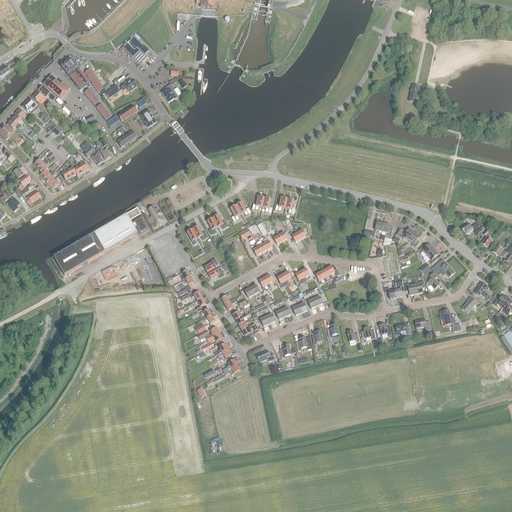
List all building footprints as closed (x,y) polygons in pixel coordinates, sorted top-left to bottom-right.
[(216,0),(196,0),(196,5),(202,5),(202,8),(203,9),(215,9),(216,9),(217,9),(217,8),(216,8),(216,0)] [(123,48),(126,52),(125,52),(127,54),(128,53),(133,58),(134,58),(142,65),(148,59),(144,55),(149,51),(145,47),(144,48),(134,37),(132,35),(121,44),(124,47),(123,48)] [(71,60),(61,67),(67,76),(68,75),(70,78),(70,79),(79,91),(89,83),(71,60)] [(95,66),(103,80),(110,75),(102,62),(95,66)] [(0,76),(1,76),(1,77),(9,71),(5,66),(0,69),(0,76)] [(90,69),(85,73),(98,93),(103,89),(90,69)] [(61,85),(51,76),(44,85),(48,89),(60,100),(70,89),(63,82),(61,85)] [(178,83),(183,89),(187,86),(182,79),(178,83)] [(124,85),(130,93),(137,88),(131,80),(124,85)] [(409,102),(416,103),(419,87),(412,85),(409,102)] [(108,100),(120,92),(115,86),(105,94),(104,94),(108,100)] [(174,91),(171,86),(165,89),(166,91),(162,94),(165,98),(166,100),(169,104),(174,100),(175,101),(179,98),(178,97),(182,95),(178,89),(174,91)] [(55,99),(43,87),(41,88),(40,88),(39,90),(39,91),(46,98),(47,97),(53,102),(55,99)] [(94,106),(99,102),(97,99),(94,96),(92,93),(89,90),(84,94),(87,97),(89,100),(92,103),(94,106)] [(38,92),(32,98),(36,102),(37,102),(38,103),(36,105),(37,106),(39,108),(42,112),(45,108),(41,104),(44,102),(42,100),(44,98),(38,92)] [(29,99),(21,107),(29,115),(30,114),(31,115),(35,111),(36,111),(39,108),(37,106),(36,105),(29,99)] [(106,121),(111,117),(109,114),(106,111),(104,108),(102,104),(96,108),(99,112),(101,115),(103,118),(106,121)] [(133,106),(125,111),(129,117),(137,112),(133,106)] [(24,120),(26,117),(19,110),(15,115),(16,116),(20,120),(22,118),(24,120)] [(147,110),(140,116),(144,122),(152,117),(147,110)] [(125,111),(117,116),(122,123),(129,117),(125,111)] [(21,121),(20,120),(16,116),(12,120),(20,128),(22,127),(20,125),(20,126),(18,124),(21,121)] [(107,122),(110,127),(119,121),(116,116),(107,122)] [(156,123),(152,117),(144,122),(148,128),(156,123)] [(18,130),(20,128),(12,120),(7,125),(13,130),(16,127),(17,128),(18,130)] [(87,126),(90,132),(95,130),(94,128),(99,126),(97,122),(87,126)] [(12,136),(16,140),(18,137),(14,134),(5,125),(0,130),(0,135),(6,141),(12,136)] [(52,131),(57,137),(62,132),(57,127),(52,131)] [(136,138),(132,131),(124,137),(129,143),(136,138)] [(129,143),(124,137),(117,142),(121,148),(129,143)] [(109,147),(105,140),(100,142),(104,150),(100,151),(105,161),(111,158),(106,149),(109,147)] [(95,151),(88,144),(83,150),(85,153),(84,154),(87,158),(95,151)] [(3,153),(8,159),(12,156),(7,150),(3,153)] [(97,154),(96,153),(95,154),(96,155),(91,158),(95,163),(95,162),(98,166),(103,163),(97,154)] [(38,169),(47,162),(46,160),(44,162),(45,162),(43,163),(40,160),(34,164),(38,169)] [(79,167),(83,173),(88,170),(83,161),(80,164),(78,165),(79,167)] [(47,165),(49,164),(47,162),(38,169),(42,174),(46,171),(48,170),(45,166),(47,165)] [(79,167),(78,165),(77,163),(75,165),(76,166),(77,168),(74,170),(73,170),(76,175),(77,177),(83,173),(79,167)] [(68,171),(67,169),(68,169),(67,167),(65,168),(71,178),(76,175),(73,170),(74,170),(73,168),(68,171)] [(65,181),(71,178),(65,168),(63,169),(64,171),(65,172),(61,175),(65,181)] [(18,179),(23,175),(18,169),(13,172),(18,179)] [(49,174),(46,171),(42,174),(40,176),(44,181),(53,173),(52,172),(50,173),(51,173),(49,174)] [(53,176),(55,175),(53,173),(44,181),(48,186),(54,181),(51,177),(53,176)] [(30,181),(27,176),(19,181),(24,187),(30,183),(29,182),(30,181)] [(54,181),(48,186),(52,191),(60,184),(58,181),(56,183),(54,181)] [(40,196),(36,190),(26,197),(31,204),(39,198),(38,197),(40,196)] [(263,209),(265,199),(258,197),(255,211),(258,212),(259,208),(263,209)] [(7,205),(14,213),(18,209),(17,208),(20,205),(14,198),(7,205)] [(286,210),(288,200),(281,198),(278,212),(281,213),(282,209),(286,210)] [(271,200),(265,199),(263,209),(266,209),(265,213),(268,214),(271,200)] [(294,201),(288,200),(286,210),(289,210),(288,214),(291,215),(294,201)] [(347,225),(350,208),(314,201),(314,202),(303,200),(300,219),(308,220),(309,213),(325,216),(325,218),(329,219),(329,222),(347,225)] [(136,206),(140,212),(146,209),(142,202),(136,206)] [(242,203),(236,206),(241,215),(244,214),(246,217),(249,215),(242,203)] [(241,215),(236,206),(230,210),(237,222),(240,220),(238,217),(241,215)] [(155,209),(153,207),(148,210),(151,217),(150,218),(156,228),(166,221),(160,211),(157,208),(155,209)] [(133,225),(131,222),(141,216),(138,210),(95,235),(106,253),(138,234),(134,229),(136,228),(135,226),(134,224),(133,225)] [(219,216),(213,219),(218,228),(221,227),(223,230),(226,228),(219,216)] [(149,230),(142,217),(133,222),(134,224),(135,226),(136,228),(140,235),(149,230)] [(213,219),(207,223),(214,235),(217,233),(215,230),(218,228),(213,219)] [(488,229),(483,222),(480,224),(479,223),(471,228),(469,224),(462,229),(464,233),(464,232),(466,236),(473,231),(474,232),(477,236),(488,229)] [(382,233),(384,225),(377,223),(375,231),(379,232),(379,233),(381,234),(382,234),(382,233)] [(258,227),(263,236),(267,234),(262,224),(258,227)] [(391,236),(393,228),(390,227),(390,226),(384,225),(382,233),(382,234),(381,234),(380,240),(384,241),(385,237),(391,238),(391,236)] [(249,230),(253,237),(257,234),(255,229),(254,227),(254,226),(248,229),(249,230)] [(199,227),(193,231),(198,239),(201,238),(203,241),(205,239),(199,227)] [(239,234),(242,241),(251,236),(248,229),(239,234)] [(409,241),(415,233),(409,229),(407,233),(404,231),(400,237),(403,240),(404,238),(409,241)] [(493,233),(488,229),(483,235),(487,238),(482,244),(487,248),(492,242),(489,239),(493,233)] [(297,234),(301,240),(306,237),(303,231),(299,233),(297,230),(295,231),(297,235),(297,234)] [(363,237),(370,239),(372,232),(365,230),(363,237)] [(193,231),(187,234),(194,246),(197,244),(195,241),(198,239),(193,231)] [(279,236),(282,243),(288,240),(284,233),(280,236),(278,232),(276,233),(278,237),(279,236)] [(297,234),(297,235),(293,236),(291,233),(289,234),(291,238),(292,237),(295,243),(301,240),(297,234)] [(415,249),(420,243),(417,241),(420,237),(415,233),(409,241),(413,244),(412,246),(415,249)] [(65,277),(106,253),(95,235),(54,258),(65,277)] [(279,236),(278,237),(275,239),(273,235),(271,236),(273,240),(274,240),(277,246),(282,243),(279,236)] [(258,244),(256,245),(258,248),(262,254),(267,251),(264,245),(263,245),(261,242),(262,241),(261,239),(259,240),(260,242),(258,244)] [(390,239),(385,239),(383,247),(384,247),(390,246),(392,241),(390,239)] [(264,245),(267,251),(273,248),(269,242),(265,244),(263,241),(262,241),(261,242),(263,245),(264,245)] [(505,249),(499,244),(498,246),(497,246),(492,253),(498,257),(503,251),(505,249)] [(427,256),(434,250),(430,245),(426,248),(424,245),(419,250),(422,254),(423,252),(427,256)] [(258,248),(255,250),(253,247),(251,248),(253,251),(257,257),(262,254),(258,248)] [(432,265),(437,260),(435,258),(438,255),(434,250),(427,256),(430,260),(429,262),(432,265)] [(217,262),(205,269),(208,275),(217,270),(215,267),(218,265),(217,262)] [(442,268),(439,263),(432,269),(439,276),(441,274),(444,277),(446,275),(449,278),(454,273),(447,264),(442,268)] [(420,271),(424,275),(431,269),(427,264),(420,271)] [(106,281),(118,275),(113,266),(102,272),(106,281)] [(334,271),(332,267),(326,270),(330,276),(329,277),(331,280),(333,279),(331,276),(335,273),(337,278),(340,276),(337,269),(334,271)] [(217,270),(208,275),(211,280),(223,274),(222,271),(218,273),(217,270)] [(305,283),(307,282),(305,278),(310,276),(306,270),(301,273),(304,279),(303,279),(305,283)] [(326,279),(329,277),(330,276),(326,270),(321,273),(324,279),(324,280),(326,283),(328,282),(326,279)] [(191,278),(187,272),(183,274),(182,273),(179,275),(180,277),(183,281),(185,279),(186,280),(191,278)] [(287,286),(289,285),(287,281),(291,279),(288,273),(283,276),(286,282),(285,282),(287,286)] [(300,281),(303,279),(304,279),(301,273),(295,276),(299,282),(298,282),(300,286),(302,285),(300,281)] [(320,281),(324,280),(324,279),(321,273),(316,276),(319,282),(318,283),(320,286),(322,285),(320,281)] [(428,283),(434,290),(440,285),(435,280),(437,278),(434,274),(430,277),(432,279),(428,283)] [(269,289),(271,288),(269,284),(273,282),(270,276),(265,279),(268,285),(267,286),(269,289)] [(282,284),(285,282),(286,282),(283,276),(277,279),(281,285),(280,285),(282,289),(284,288),(282,284)] [(186,280),(185,279),(183,281),(182,281),(183,283),(186,281),(189,286),(194,284),(191,278),(186,280)] [(334,282),(336,287),(336,288),(344,284),(341,278),(334,282)] [(264,287),(267,286),(268,285),(265,279),(259,282),(263,288),(262,288),(264,292),(266,291),(264,287)] [(403,287),(402,280),(393,282),(394,287),(396,286),(396,289),(403,287)] [(416,295),(423,294),(422,289),(425,289),(424,281),(419,282),(420,284),(414,285),(416,295)] [(487,287),(481,283),(478,286),(479,287),(475,294),(479,297),(480,295),(486,299),(489,296),(484,292),(487,287)] [(416,295),(414,285),(409,286),(409,284),(404,285),(406,292),(409,292),(410,296),(416,295)] [(254,296),(260,293),(256,286),(250,289),(254,296)] [(395,291),(397,299),(403,298),(401,290),(396,291),(395,287),(393,287),(394,292),(395,291)] [(395,291),(394,292),(390,292),(389,288),(384,289),(385,294),(389,293),(390,300),(397,299),(395,291)] [(187,293),(185,289),(181,291),(177,293),(179,298),(187,293)] [(249,299),(254,296),(250,289),(245,292),(249,299)] [(198,302),(202,299),(199,293),(194,295),(191,296),(192,298),(195,297),(197,301),(198,302)] [(180,298),(182,302),(190,298),(188,294),(180,298)] [(230,303),(229,302),(227,298),(230,296),(229,294),(226,296),(226,297),(222,300),(225,306),(230,303)] [(503,308),(509,299),(504,296),(500,302),(497,300),(493,305),(496,307),(498,304),(503,308)] [(317,307),(323,305),(320,298),(314,300),(317,307)] [(477,303),(470,298),(468,300),(469,301),(462,310),(468,315),(477,303)] [(198,302),(197,301),(194,302),(195,304),(198,303),(201,308),(206,305),(202,299),(198,302)] [(508,316),(511,311),(509,309),(511,304),(511,301),(509,299),(503,308),(505,310),(503,312),(508,316)] [(230,303),(225,306),(228,312),(233,309),(233,308),(232,306),(231,305),(234,304),(236,303),(235,300),(233,301),(232,300),(229,302),(230,303)] [(311,310),(317,307),(314,300),(308,303),(311,310)] [(302,314),(308,312),(305,304),(301,306),(299,307),(302,314)] [(296,317),(302,314),(299,307),(293,310),(296,317)] [(285,318),(291,316),(288,308),(282,311),(285,318)] [(242,318),(242,317),(240,314),(245,311),(244,309),(239,312),(239,313),(233,316),(236,321),(242,318)] [(207,319),(212,316),(209,310),(204,313),(204,312),(200,314),(202,316),(205,314),(207,318),(207,319)] [(285,318),(282,311),(276,314),(279,321),(285,318)] [(451,319),(449,311),(440,313),(441,320),(443,320),(444,326),(455,324),(454,318),(451,319)] [(239,327),(245,323),(245,322),(243,319),(246,318),(248,316),(247,314),(242,317),(242,318),(236,321),(239,327)] [(269,317),(266,318),(270,325),(276,322),(272,315),(269,317)] [(207,319),(207,318),(204,320),(205,322),(208,320),(211,325),(215,322),(212,316),(207,319)] [(264,328),(270,325),(266,318),(266,316),(263,317),(264,319),(261,320),(264,328)] [(248,328),(246,324),(249,322),(248,320),(247,321),(245,322),(245,323),(239,327),(242,332),(248,328)] [(426,323),(425,320),(415,322),(416,329),(425,327),(426,331),(431,330),(429,322),(426,323)] [(494,325),(492,320),(485,323),(487,328),(494,325)] [(406,327),(406,324),(395,326),(397,335),(397,333),(405,332),(407,338),(414,336),(413,334),(411,334),(409,326),(406,327)] [(196,329),(199,334),(206,330),(203,325),(196,329)] [(328,330),(329,339),(333,338),(332,337),(338,335),(336,325),(330,326),(331,330),(328,330)] [(390,327),(387,328),(386,325),(380,326),(382,336),(388,335),(388,337),(392,336),(390,327)] [(245,337),(251,334),(249,330),(252,328),(251,326),(248,328),(242,332),(245,337)] [(374,331),(371,331),(370,328),(364,329),(364,332),(361,333),(362,339),(365,338),(366,340),(372,339),(372,340),(376,339),(374,331)] [(507,330),(502,334),(504,336),(504,337),(511,348),(511,328),(511,329),(511,330),(509,333),(507,330)] [(207,341),(220,334),(217,329),(210,332),(212,335),(206,338),(207,341)] [(209,335),(207,331),(198,336),(201,340),(209,335)] [(312,337),(314,346),(317,345),(317,343),(323,342),(321,331),(315,333),(315,336),(312,337)] [(358,334),(354,335),(354,331),(347,333),(349,343),(356,342),(356,344),(359,343),(358,334)] [(217,343),(223,339),(220,334),(207,341),(209,344),(215,340),(217,343)] [(306,344),(305,338),(299,339),(300,343),(296,344),(298,352),(302,352),(301,350),(307,349),(308,351),(312,350),(310,343),(306,344)] [(214,347),(212,343),(204,348),(206,352),(214,347)] [(218,356),(229,350),(226,345),(219,348),(221,351),(214,355),(216,357),(218,356)] [(280,351),(282,360),(285,359),(285,357),(291,356),(289,345),(283,347),(283,350),(280,351)] [(225,359),(232,355),(229,350),(218,356),(219,358),(216,360),(220,365),(224,363),(221,357),(224,356),(225,359)] [(269,355),(268,351),(257,356),(260,363),(267,360),(268,363),(275,360),(272,354),(269,355)] [(224,374),(238,366),(235,361),(228,364),(230,367),(223,371),(224,374)] [(505,374),(500,376),(506,388),(511,385),(511,365),(503,370),(505,374)] [(232,376),(241,371),(238,366),(224,374),(226,376),(230,374),(232,376)] [(215,374),(213,370),(203,375),(205,379),(215,374)] [(202,388),(198,391),(202,398),(206,395),(202,388)]
